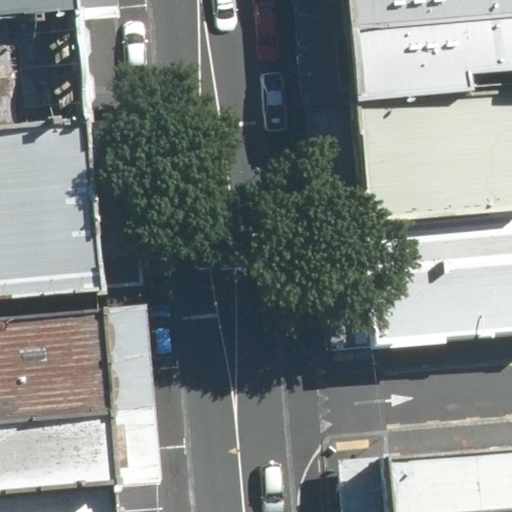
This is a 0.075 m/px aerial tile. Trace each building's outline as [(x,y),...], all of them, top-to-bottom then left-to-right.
[(0,0),(0,14),(59,10),(58,0),(0,0)] [(511,0),(331,0),(334,32),(511,16),(511,0)] [(511,16),(334,32),(340,101),(503,86),(511,85),(511,16)] [(350,222),(511,208),(511,180),(503,86),(340,101),(350,222)] [(0,298),(82,292),(68,122),(0,128),(0,298)] [(511,208),(350,222),(361,342),(511,329),(511,208)] [(0,420),(91,412),(84,327),(0,334),(0,420)] [(0,493),(97,485),(91,412),(0,420),(0,493)] [(371,511),(511,511),(511,443),(366,454),(371,511)] [(0,493),(0,511),(99,511),(97,485),(0,493)]
